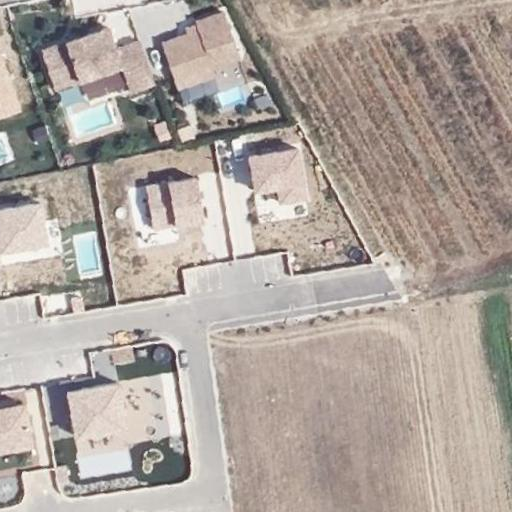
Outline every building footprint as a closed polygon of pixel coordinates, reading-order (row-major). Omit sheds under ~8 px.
[(223,10),(196,20),(196,21),(199,29),(189,32),(161,42),(177,87),(214,73),(211,65),(239,55),(223,10)] [(196,21),(186,24),(189,32),(199,29),(196,21)] [(40,49),(53,87),(120,64),(129,90),(154,82),(139,39),(115,47),(108,26),(73,38),(75,44),(67,47),(65,40),(40,49)] [(65,40),(67,47),(75,44),(73,38),(65,40)] [(0,55),(0,114),(18,108),(0,55)] [(299,149),(248,157),(255,195),(278,191),(280,204),(308,200),(299,149)] [(196,179),(146,187),(153,230),(203,222),(196,179)] [(40,204),(0,210),(0,252),(47,244),(40,204)] [(166,374),(69,392),(80,453),(178,435),(166,374)] [(26,406),(0,410),(0,456),(34,450),(26,406)]
